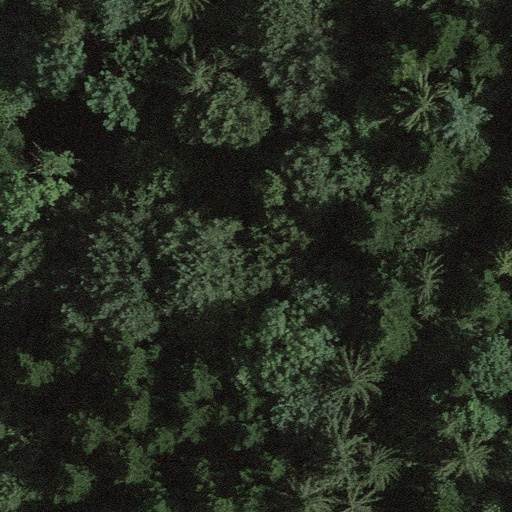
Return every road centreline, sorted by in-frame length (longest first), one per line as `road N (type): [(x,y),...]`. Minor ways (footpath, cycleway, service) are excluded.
road 1 (track): [(406,511),(416,397),(464,117),(511,55)]
road 2 (track): [(511,376),(451,511)]
